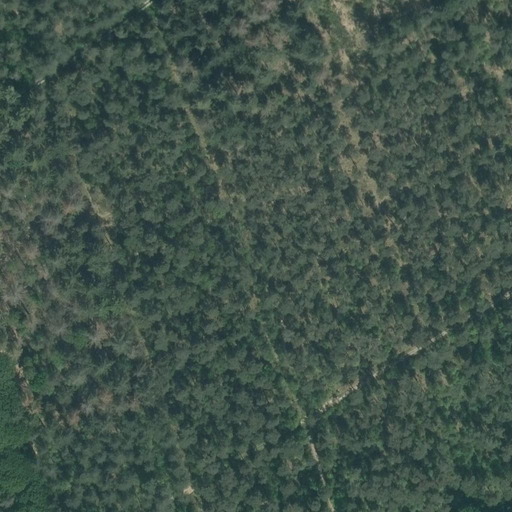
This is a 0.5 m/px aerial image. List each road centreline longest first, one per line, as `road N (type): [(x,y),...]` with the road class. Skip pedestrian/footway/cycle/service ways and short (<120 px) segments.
road 1 (track): [(300,420),(511,293)]
road 2 (track): [(151,511),(300,420)]
road 3 (track): [(0,399),(41,511)]
